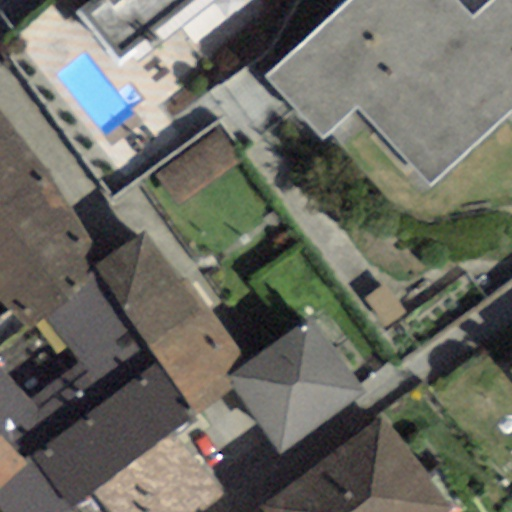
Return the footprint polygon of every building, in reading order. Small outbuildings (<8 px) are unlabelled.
[(216,0),(92,0),(76,12),(119,70),(216,0)] [(346,0),(267,76),(321,141),(356,109),(431,186),(509,110),(511,112),(511,0),(493,0),(471,19),(456,0),(346,0)] [(101,261),(0,122),(0,309),(4,313),(21,334),(93,268),(101,261)] [(219,127),(151,177),(177,211),(245,161),(219,127)] [(101,261),(93,268),(194,419),(235,393),(226,380),(247,365),(149,231),(101,261)] [(194,419),(93,268),(21,334),(4,313),(0,316),(0,439),(27,469),(32,464),(75,511),(205,511),(225,498),(180,432),(194,419)] [(312,319),(247,365),(226,380),(235,393),(279,455),(366,394),(312,319)] [(381,417),(263,506),(267,511),(448,511),(451,510),(381,417)] [(0,439),(0,511),(75,511),(32,464),(27,469),(0,439)]
